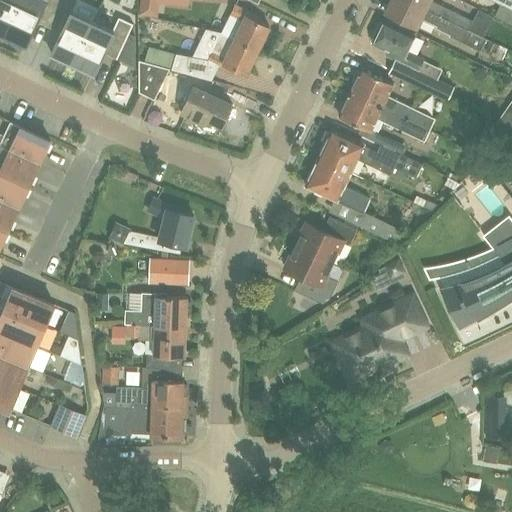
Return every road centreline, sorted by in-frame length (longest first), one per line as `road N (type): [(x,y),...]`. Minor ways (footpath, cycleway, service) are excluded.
road 1 (residential): [(223,459),(267,456),(511,344)]
road 2 (residential): [(223,459),(223,328),(257,186)]
road 3 (residential): [(257,186),(347,0)]
road 4 (residential): [(100,124),(25,279)]
road 5 (residential): [(257,186),(100,124)]
road 6 (residential): [(78,460),(223,459)]
